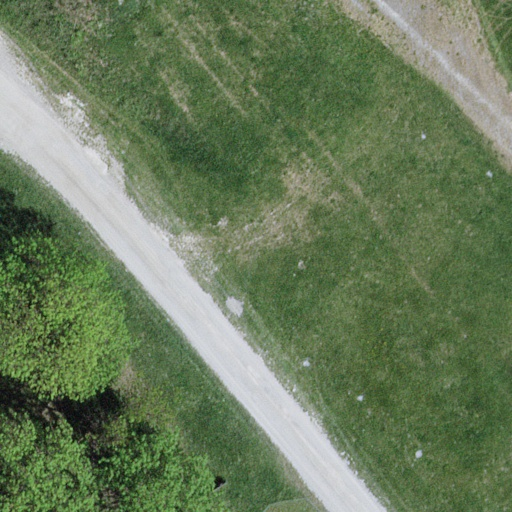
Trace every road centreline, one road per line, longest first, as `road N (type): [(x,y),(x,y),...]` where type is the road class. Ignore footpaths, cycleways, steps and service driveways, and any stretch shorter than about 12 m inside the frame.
road 1 (track): [(347,511),(45,139),(0,96)]
road 2 (track): [(366,0),(471,77),(511,126)]
